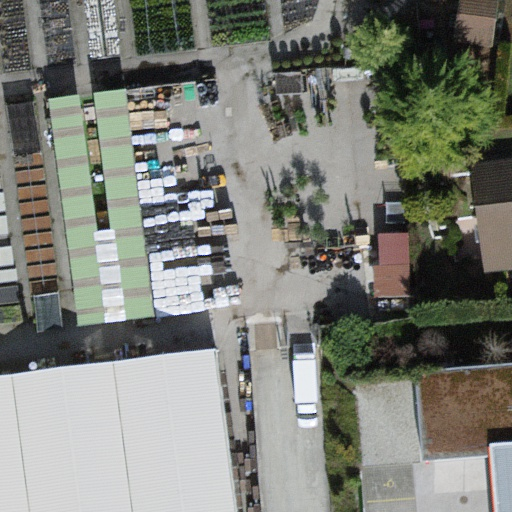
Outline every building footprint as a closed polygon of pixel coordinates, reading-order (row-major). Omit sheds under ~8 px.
[(499,0),(461,0),(449,88),(487,93),(499,0)] [(511,277),(511,176),(477,181),(491,280),(511,277)] [(72,180),(74,306),(150,304),(147,178),(72,180)] [(0,511),(241,511),(220,350),(6,378),(0,378),(0,511)] [(511,366),(422,374),(429,462),(502,457),(511,455),(511,366)] [(511,511),(511,455),(502,457),(506,511),(511,511)]
